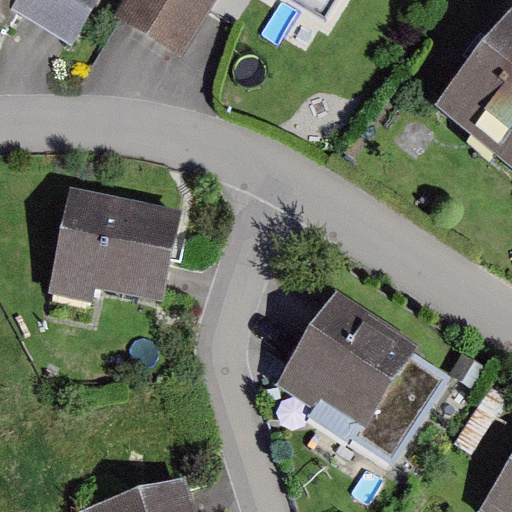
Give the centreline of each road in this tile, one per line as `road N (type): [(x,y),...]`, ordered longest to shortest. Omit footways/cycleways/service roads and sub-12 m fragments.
road 1 (residential): [(279,511),(234,351),(246,276),(292,170)]
road 2 (residential): [(292,170),(170,123),(0,113)]
road 3 (residential): [(511,307),(292,170)]
